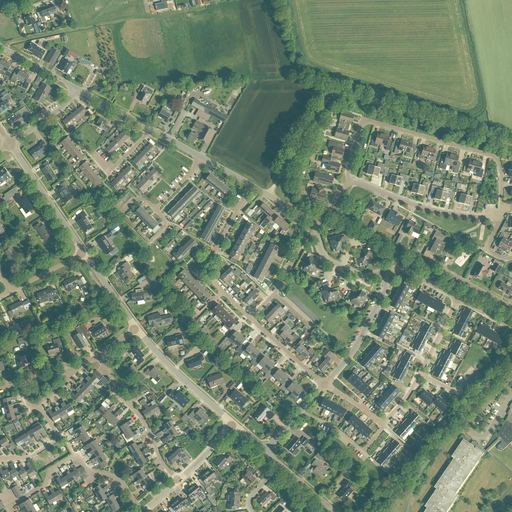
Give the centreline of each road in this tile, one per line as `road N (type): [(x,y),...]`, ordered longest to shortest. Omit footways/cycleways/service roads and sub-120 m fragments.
road 1 (track): [(511,144),(339,94),(325,101),(267,194)]
road 2 (residential): [(501,210),(494,157),(367,120),(348,181)]
road 3 (residential): [(250,317),(204,269),(251,185)]
road 4 (residential): [(501,210),(481,217),(429,211),(348,181)]
road 5 (unclassified): [(233,424),(135,327)]
road 6 (residential): [(511,375),(471,419),(481,437),(510,394)]
road 7 (unclassified): [(84,252),(9,144)]
road 8 (unclassified): [(324,384),(381,295),(382,272)]
